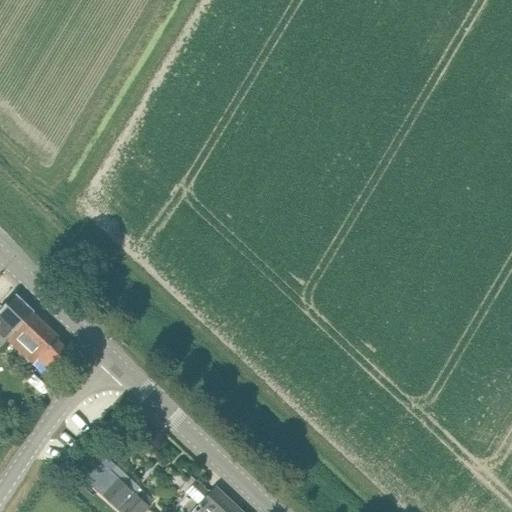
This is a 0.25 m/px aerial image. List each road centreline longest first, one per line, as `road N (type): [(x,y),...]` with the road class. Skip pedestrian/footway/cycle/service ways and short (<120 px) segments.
road 1 (tertiary): [(271,511),(112,362)]
road 2 (tertiary): [(0,506),(68,401),(112,362)]
road 3 (tertiary): [(112,362),(0,257)]
